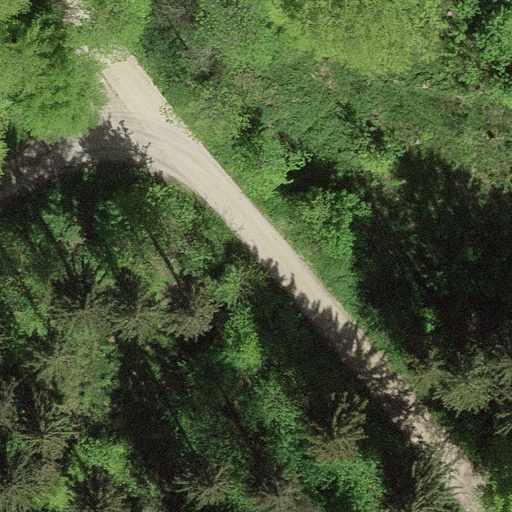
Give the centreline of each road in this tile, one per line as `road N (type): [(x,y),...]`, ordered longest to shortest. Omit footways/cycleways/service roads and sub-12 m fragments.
road 1 (track): [(119,87),(482,511)]
road 2 (track): [(0,200),(119,87)]
